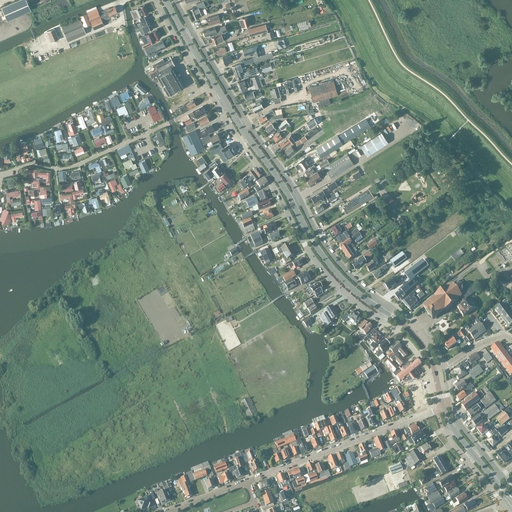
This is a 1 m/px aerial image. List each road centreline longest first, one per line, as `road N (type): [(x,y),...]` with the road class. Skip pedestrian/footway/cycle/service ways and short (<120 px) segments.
road 1 (residential): [(239,141),(317,263),(376,317)]
road 2 (residential): [(245,482),(436,410)]
road 3 (tertiary): [(381,310),(326,262),(291,203)]
road 4 (residential): [(246,121),(175,0)]
road 5 (residential): [(386,303),(338,263),(298,199)]
